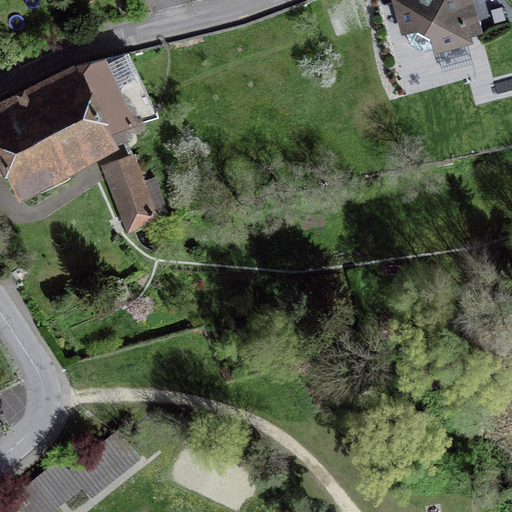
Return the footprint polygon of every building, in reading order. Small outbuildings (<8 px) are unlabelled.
[(479,28),(471,0),(398,0),(410,43),(423,50),(466,38),(465,32),(479,28)] [(0,102),(0,171),(6,169),(18,194),(115,142),(115,141),(126,137),(122,126),(158,115),(129,52),(78,64),(0,102)] [(134,160),(113,168),(126,202),(118,205),(127,225),(128,227),(128,228),(129,231),(158,218),(157,216),(168,212),(155,176),(150,178),(148,173),(140,176),(134,160)] [(117,432),(73,467),(91,490),(135,455),(117,432)] [(58,461),(14,496),(26,511),(41,511),(76,484),(58,461)]
